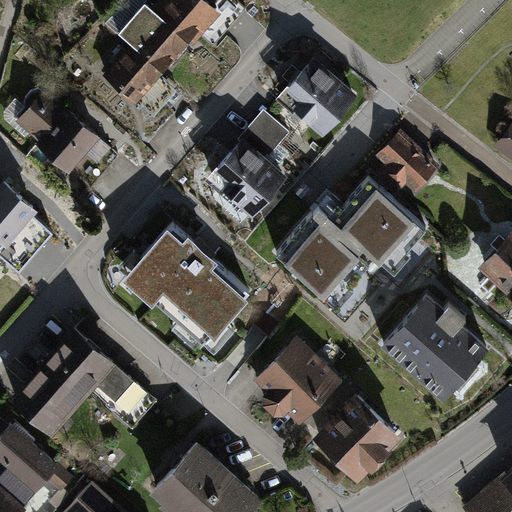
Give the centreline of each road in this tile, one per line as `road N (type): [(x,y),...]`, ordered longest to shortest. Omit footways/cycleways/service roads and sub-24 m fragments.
road 1 (residential): [(0,356),(298,12)]
road 2 (residential): [(298,12),(511,179)]
road 3 (residential): [(361,511),(511,407)]
